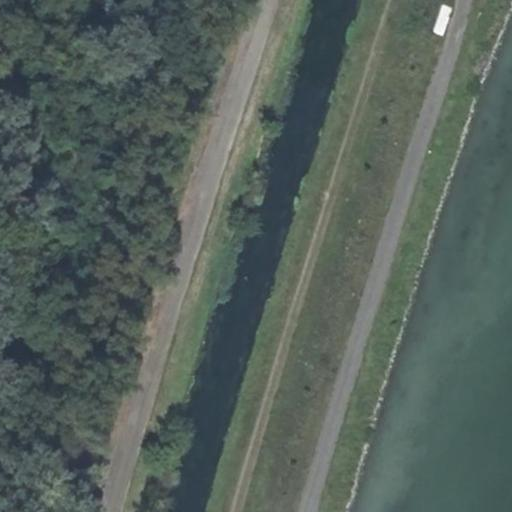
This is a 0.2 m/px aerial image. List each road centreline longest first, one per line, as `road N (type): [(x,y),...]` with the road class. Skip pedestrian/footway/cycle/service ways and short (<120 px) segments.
road 1 (track): [(402,0),(321,213),(238,511)]
road 2 (track): [(464,0),(307,511)]
